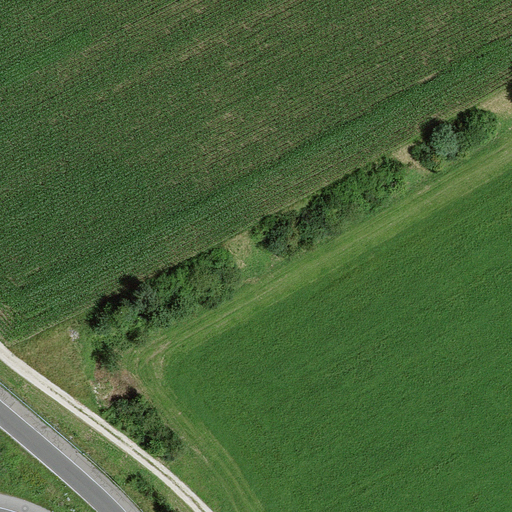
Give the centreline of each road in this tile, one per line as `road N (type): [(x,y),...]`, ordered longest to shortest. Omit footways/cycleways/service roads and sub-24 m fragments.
road 1 (secondary): [(446,511),(422,469),(376,435),(354,406),(315,0)]
road 2 (secondary): [(290,0),(328,410),(314,465)]
road 3 (motorway): [(314,465),(256,487),(148,480),(61,451),(0,410)]
road 4 (track): [(203,511),(132,447),(0,349)]
road 5 (motorway): [(111,511),(0,412)]
road 6 (secondary): [(429,511),(408,477),(377,458),(314,465)]
